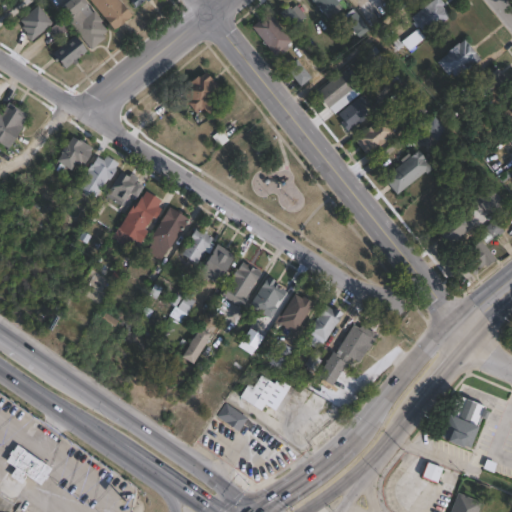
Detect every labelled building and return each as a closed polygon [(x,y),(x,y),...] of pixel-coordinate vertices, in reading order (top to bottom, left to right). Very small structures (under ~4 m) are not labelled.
[(67,0),(81,0),(91,12),(93,11),(102,21),(99,23),(106,31),(101,34),(104,38),(90,50),(65,19),(66,18),(58,8),(67,0)] [(117,0),(131,17),(113,31),(88,0),(117,0)] [(148,0),(147,1),(146,0),(143,0),(134,8),(127,0),(148,0)] [(341,9),(328,19),(324,14),(322,16),(309,0),(340,0),(337,2),(338,3),(337,4),(341,9)] [(449,16),(425,36),(411,18),(432,0),(438,0),(443,5),(441,7),(449,16)] [(295,5),(305,18),(291,29),(278,13),(287,6),(290,10),(295,5)] [(54,24),(30,40),(23,30),(24,25),(21,18),(40,6),(54,24)] [(352,9),(354,13),(355,12),(369,30),(358,38),(352,30),(353,29),(345,19),(346,19),(344,16),(352,9)] [(290,40),(272,55),(250,28),(268,13),(290,40)] [(424,38),(410,51),(401,41),(416,29),(424,38)] [(87,51),(66,68),(54,53),(70,40),(87,51)] [(464,40),(480,61),(461,75),(460,73),(454,78),(451,73),(447,76),(437,62),(449,53),(447,51),(458,43),(459,44),(464,40)] [(310,78),(299,87),(287,71),(292,67),(290,64),(295,60),(310,78)] [(502,82),(488,94),(476,80),(494,65),(501,73),(497,76),(502,82)] [(355,86),(327,109),(319,98),(317,100),(313,95),(343,70),(355,86)] [(204,72),(210,79),(211,79),(221,91),(212,99),(218,106),(207,115),(201,109),(195,114),(186,103),(190,100),(182,91),(190,84),(189,83),(196,76),(198,78),(204,72)] [(397,75),(404,84),(407,83),(412,89),(390,106),(386,100),(393,94),(390,91),(393,89),(388,83),(397,75)] [(360,96),(363,100),(366,97),(371,104),(364,110),(368,115),(363,119),(364,120),(358,125),(357,124),(347,132),(340,124),(343,121),(337,114),(360,96)] [(9,101),(31,115),(9,150),(0,144),(0,113),(2,114),(9,101)] [(511,105),(503,113),(511,124),(511,105)] [(447,134),(436,143),(422,125),(433,116),(447,134)] [(394,133),(369,153),(368,153),(365,155),(354,142),(357,139),(365,132),(363,131),(380,117),(394,133)] [(72,136),(81,142),(82,141),(94,148),(84,164),(82,162),(80,166),(76,164),(72,170),(57,160),(72,136)] [(417,151),(432,169),(426,175),(424,173),(396,195),(383,179),(401,164),(399,161),(407,154),(410,157),(417,151)] [(107,156),(119,164),(98,197),(80,186),(99,156),(105,160),(107,156)] [(122,172),(130,177),(132,174),(139,178),(122,205),(108,195),(122,172)] [(503,204),(491,214),(478,198),(491,188),(503,204)] [(162,201),(158,206),(162,209),(156,219),(153,216),(145,229),(148,231),(141,242),(120,229),(136,203),(138,204),(146,191),(162,201)] [(188,218),(161,260),(148,252),(152,245),(151,244),(154,239),(151,237),(170,207),(188,218)] [(465,210),(470,217),(467,219),(473,227),(449,246),(436,230),(460,211),(462,213),(465,210)] [(495,219),(504,229),(502,230),(504,232),(499,236),(497,235),(494,237),(495,239),(493,241),(492,240),(486,245),(477,234),(485,228),(483,226),(489,221),(491,223),(495,219)] [(214,239),(198,263),(181,252),(196,227),(214,239)] [(495,261),(486,268),(484,265),(481,268),(471,256),(474,253),(470,249),(480,241),(495,261)] [(234,256),(217,283),(210,278),(208,282),(198,276),(217,245),(234,256)] [(261,273),(239,306),(222,295),(243,262),(261,273)] [(286,291),(281,300),(279,298),(274,306),(278,308),(272,318),(251,305),(269,277),(281,284),(279,287),(286,291)] [(176,320),(193,307),(181,291),(168,300),(174,309),(170,312),(176,320)] [(294,294),(302,299),(304,296),(314,303),(295,333),(279,323),(283,318),(280,316),(294,294)] [(235,307),(226,322),(215,315),(224,300),(235,307)] [(326,304),(334,309),(335,308),(344,314),(327,341),(324,339),(320,346),(308,338),(311,332),(309,331),(326,304)] [(354,325),(360,328),(362,325),(379,335),(369,351),(367,350),(359,362),(350,357),(332,385),(317,375),(332,351),(335,354),(354,325)] [(211,335),(193,363),(183,357),(201,328),(211,335)] [(263,359),(279,370),(292,350),(275,339),(263,359)] [(260,375),(273,383),(277,377),(290,386),(289,387),(274,410),(264,403),(259,410),(239,396),(242,391),(247,383),(253,387),(260,375)] [(488,410),(485,419),(480,417),(469,447),(461,444),(461,446),(445,440),(446,438),(440,436),(457,394),(458,394),(485,405),(485,407),(484,409),(488,410)] [(247,419),(239,430),(220,416),(228,405),(247,419)] [(53,469),(42,486),(28,477),(23,484),(11,476),(16,468),(7,462),(17,446),(53,469)] [(442,468),(436,483),(421,477),(427,462),(442,468)] [(483,503),(479,511),(451,511),(459,493),(483,503)]
